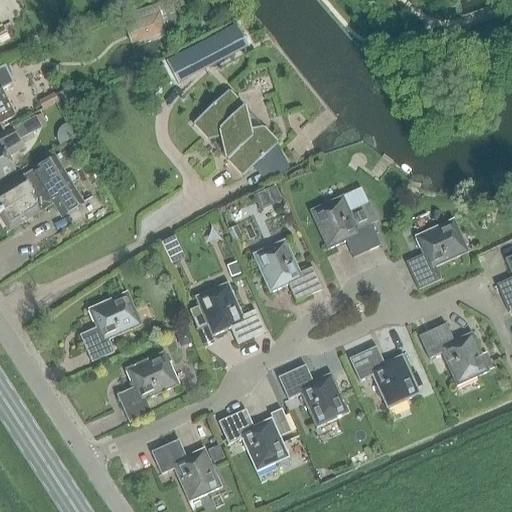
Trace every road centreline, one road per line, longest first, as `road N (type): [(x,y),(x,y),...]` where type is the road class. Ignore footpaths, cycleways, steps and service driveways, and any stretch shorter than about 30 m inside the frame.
road 1 (residential): [(86,459),(228,395),(291,347)]
road 2 (unclassified): [(86,459),(0,327)]
road 3 (residential): [(398,310),(462,291),(490,305),(511,357)]
road 4 (residential): [(398,310),(380,284),(358,284),(299,326),(291,347)]
road 5 (primary): [(76,511),(0,394)]
